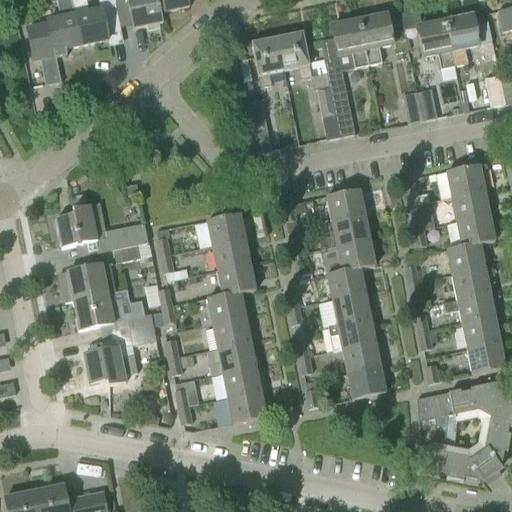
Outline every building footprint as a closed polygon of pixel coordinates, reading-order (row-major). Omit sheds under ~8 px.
[(80,49),(69,0),(58,0),(63,20),(60,21),(46,24),(47,28),(26,32),(33,64),(39,63),(45,89),(44,89),(45,90),(61,87),(61,85),(60,86),(55,62),(66,59),(65,52),(80,49)] [(83,0),(69,0),(80,49),(107,44),(104,29),(118,27),(114,6),(112,0),(97,0),(100,13),(87,15),(83,0)] [(154,0),(125,0),(132,32),(146,29),(147,33),(159,31),(158,27),(162,26),(160,16),(158,17),(154,0)] [(154,0),(158,17),(160,16),(188,10),(186,0),(188,0),(154,0)] [(502,39),(511,36),(511,11),(497,14),(502,39)] [(386,18),(358,24),(367,69),(381,67),(378,51),(392,48),(386,18)] [(472,19),(444,25),(453,70),(467,68),(463,52),(478,49),(472,19)] [(327,77),(326,77),(335,119),(349,116),(343,87),(341,75),(367,69),(358,24),(331,30),(333,41),(319,44),(321,51),(327,77)] [(453,70),(444,25),(416,31),(422,60),(437,57),(440,73),(453,70)] [(299,83),(310,81),(311,81),(306,54),(304,47),(302,36),(276,41),(283,74),(297,72),(299,83)] [(268,77),(283,74),(276,41),(250,46),(259,91),(270,89),(268,77)] [(319,44),(304,47),(306,54),(321,51),(319,44)] [(326,77),(311,81),(310,81),(312,94),(315,93),(321,122),(335,119),(326,77)] [(504,108),(499,84),(498,79),(484,82),(489,111),(504,108)] [(511,81),(499,84),(504,108),(511,106),(511,81)] [(430,94),(416,96),(422,125),(436,122),(430,94)] [(422,125),(416,96),(401,99),(407,128),(422,125)] [(246,106),(252,135),(266,132),(260,103),(246,106)] [(266,132),(252,135),(257,158),(270,155),(266,132)] [(445,176),(450,201),(483,195),(478,169),(445,176)] [(401,185),(405,202),(407,201),(415,200),(411,183),(401,185)] [(124,190),(126,202),(138,199),(135,188),(124,190)] [(325,200),(330,226),(364,219),(358,194),(325,200)] [(450,201),(455,226),(488,220),(483,195),(450,201)] [(415,200),(407,201),(409,210),(429,206),(427,197),(415,200)] [(81,198),(69,201),(71,213),(84,211),(81,198)] [(287,226),(289,235),(296,233),(291,207),(281,209),(285,226),(287,226)] [(55,222),(61,252),(96,245),(96,243),(106,241),(99,208),(84,211),(71,213),(72,218),(55,222)] [(408,218),(412,235),(422,233),(418,216),(408,218)] [(205,225),(210,250),(244,243),(239,218),(205,225)] [(323,254),(335,251),(369,244),(364,219),(330,226),(318,228),(323,254)] [(446,228),(451,252),(460,251),(479,248),(494,245),(488,220),(455,226),(446,228)] [(112,254),(136,249),(147,247),(144,233),(110,240),(112,254)] [(288,243),(292,259),(301,257),(296,233),(289,235),(290,242),(288,243)] [(422,233),(412,235),(415,252),(425,250),(422,233)] [(155,244),(159,261),(168,259),(165,242),(155,244)] [(210,250),(216,276),(249,269),(244,243),(210,250)] [(335,251),(340,275),(340,276),(359,272),(359,273),(374,270),(369,244),(335,251)] [(445,254),(451,279),(484,273),(479,248),(460,251),(451,252),(445,254)] [(136,249),(112,254),(115,267),(139,263),(136,249)] [(301,257),(292,259),(295,276),(305,274),(301,257)] [(168,259),(159,261),(162,278),(172,276),(168,259)] [(72,305),(107,298),(107,297),(115,295),(109,267),(77,273),(58,277),(64,306),(72,305)] [(216,276),(221,300),(239,296),(240,297),(254,294),(249,269),(216,276)] [(403,271),(407,288),(417,286),(413,269),(403,271)] [(326,278),(331,304),(364,297),(359,273),(359,272),(340,276),(340,275),(326,278)] [(451,279),(456,304),(489,297),(484,273),(451,279)] [(417,286),(407,288),(410,305),(420,303),(417,286)] [(157,295),(161,312),(171,310),(167,293),(157,295)] [(284,296),(287,313),(297,311),(294,294),(284,296)] [(206,303),(211,328),(244,321),(240,297),(239,296),(221,300),(206,303)] [(331,304),(336,328),(369,322),(364,297),(331,304)] [(457,313),(461,329),(494,322),(489,297),(456,304),(456,305),(442,307),(444,316),(457,313)] [(123,324),(120,310),(119,308),(109,306),(107,298),(72,305),(78,334),(113,327),(113,326),(123,324)] [(171,310),(161,312),(162,316),(164,328),(174,326),(171,310)] [(297,311),(287,313),(291,330),(301,328),(297,311)] [(162,316),(150,318),(153,331),(162,329),(164,328),(162,316)] [(126,323),(129,336),(153,332),(153,331),(150,318),(126,323)] [(414,321),(417,338),(427,336),(423,319),(414,321)] [(211,328),(216,353),(249,346),(244,321),(211,328)] [(336,328),(341,353),(374,346),(369,322),(336,328)] [(461,329),(466,353),(499,347),(494,322),(461,329)] [(153,332),(129,336),(132,350),(155,345),(153,332)] [(427,336),(417,338),(420,355),(430,353),(427,336)] [(294,345),(297,362),(307,360),(304,343),(294,345)] [(164,346),(167,363),(177,361),(174,344),(164,346)] [(211,380),(221,378),(254,371),(249,346),(216,353),(206,355),(211,380)] [(341,353),(346,378),(379,371),(374,346),(341,353)] [(499,347),(466,353),(471,379),(504,372),(499,347)] [(82,358),(88,388),(106,384),(107,390),(125,386),(123,379),(137,377),(133,359),(120,361),(118,351),(82,358)] [(190,358),(177,361),(179,371),(192,368),(190,358)] [(307,360),(297,362),(301,379),(311,377),(307,360)] [(177,361),(167,363),(171,380),(180,378),(179,371),(177,361)] [(424,371),(427,388),(437,386),(434,369),(424,371)] [(221,378),(226,402),(259,395),(254,371),(221,378)] [(379,371),(346,378),(351,404),(384,397),(379,371)] [(460,396),(459,394),(416,403),(415,403),(417,424),(433,421),(435,430),(476,421),(481,425),(477,448),(467,455),(427,447),(421,477),(438,480),(439,477),(446,478),(445,482),(462,485),(463,482),(476,484),(480,482),(482,484),(498,473),(496,471),(500,468),(503,455),(506,455),(510,438),(506,437),(508,431),(511,431),(511,426),(511,398),(507,398),(504,385),(469,392),(469,395),(460,396)] [(0,401),(15,399),(12,386),(0,388),(0,401)] [(174,395),(177,412),(187,410),(184,393),(174,395)] [(304,395),(308,413),(318,411),(314,393),(304,395)] [(259,395),(226,402),(231,428),(265,421),(259,395)] [(187,410),(177,412),(181,429),(190,427),(187,410)] [(146,419),(145,427),(157,429),(158,421),(146,419)] [(62,489),(33,495),(36,511),(105,511),(103,496),(65,503),(62,489)] [(36,511),(33,495),(4,501),(5,511),(36,511)]
